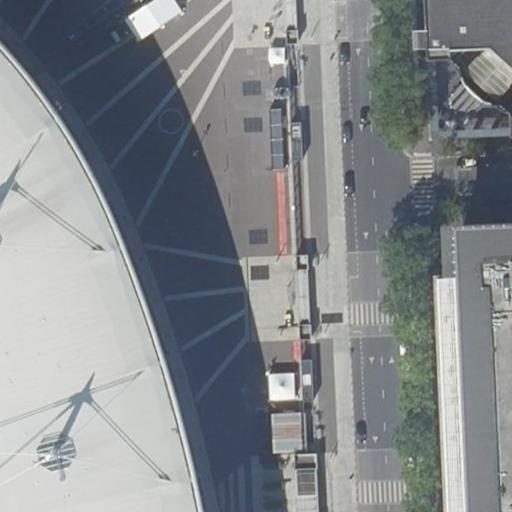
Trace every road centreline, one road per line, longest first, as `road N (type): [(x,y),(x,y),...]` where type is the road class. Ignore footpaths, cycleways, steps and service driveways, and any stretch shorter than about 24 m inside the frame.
road 1 (residential): [(376,190),(390,511)]
road 2 (residential): [(366,0),(376,190)]
road 3 (residential): [(376,190),(511,185)]
